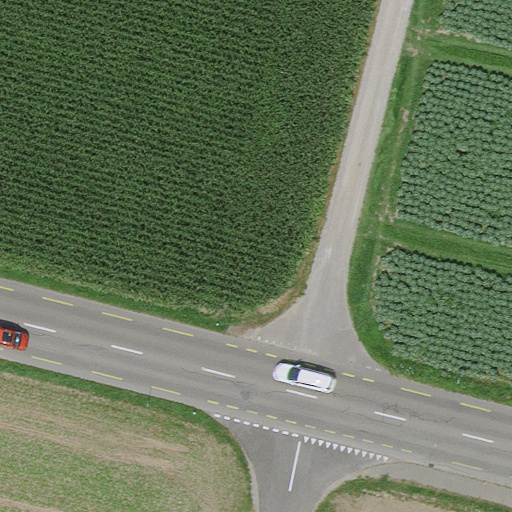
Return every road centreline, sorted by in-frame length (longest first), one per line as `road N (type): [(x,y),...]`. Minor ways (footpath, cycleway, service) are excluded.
road 1 (track): [(303,395),(399,0)]
road 2 (primary): [(0,318),(303,395)]
road 3 (primary): [(303,395),(511,448)]
